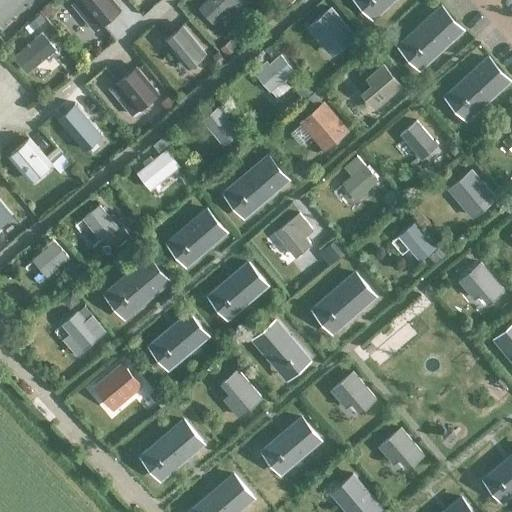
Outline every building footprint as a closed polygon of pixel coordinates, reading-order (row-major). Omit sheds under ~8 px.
[(113,0),(82,0),(102,23),(120,8),(113,0)] [(236,0),(209,0),(200,9),(213,24),(238,1),(236,0)] [(331,7),(309,26),(324,43),(330,37),(339,48),(354,35),(331,7)] [(441,7),(408,37),(428,58),(461,28),(441,7)] [(182,25),(165,39),(188,66),(205,52),(182,25)] [(42,34),(14,57),(27,73),(55,49),(42,34)] [(275,40),(265,47),(270,54),(280,46),(275,40)] [(267,61),(255,70),(270,89),(293,70),(280,55),(269,64),(267,61)] [(488,57),(455,87),(475,109),(508,79),(488,57)] [(371,81),(361,90),(375,106),(401,84),(384,64),(368,77),(371,81)] [(136,66),(118,81),(139,107),(157,92),(136,66)] [(75,103),(58,118),(84,148),(102,134),(75,103)] [(218,106),(203,119),(223,144),(239,131),(218,106)] [(322,106),(305,120),(325,144),(344,129),(339,123),(337,124),(322,106)] [(416,120),(401,133),(421,158),(437,145),(416,120)] [(28,138),(10,153),(32,179),(50,163),(28,138)] [(166,149),(138,172),(151,188),(179,164),(166,149)] [(352,175),(343,182),(356,197),(378,179),(357,155),(344,166),(352,175)] [(268,156),(233,185),(252,207),(286,178),(268,156)] [(471,169),(456,182),(465,193),(458,198),(472,215),(494,197),(471,169)] [(0,201),(0,225),(12,215),(0,201)] [(99,204),(84,217),(101,239),(121,223),(114,214),(110,217),(99,204)] [(209,206),(175,235),(196,260),(230,231),(209,206)] [(300,212),(276,231),(295,255),(311,242),(304,234),(312,228),(300,212)] [(415,221),(399,235),(420,259),(436,246),(415,221)] [(55,241),(33,259),(47,275),(68,256),(55,241)] [(149,257),(115,286),(133,308),(167,279),(149,257)] [(250,261),(227,281),(240,296),(263,277),(250,261)] [(480,262),(460,280),(474,296),(480,291),(488,300),(503,288),(480,262)] [(355,272),(320,303),(338,324),(374,293),(355,272)] [(78,310),(63,323),(83,348),(105,330),(85,306),(78,311),(78,310)] [(278,315),(254,337),(281,368),(306,347),(278,315)] [(183,319),(168,333),(186,354),(202,340),(183,319)] [(122,362),(95,385),(107,401),(118,392),(124,398),(141,384),(122,362)] [(238,369),(222,382),(231,392),(225,398),(239,415),(261,396),(238,369)] [(352,371),(332,389),(346,405),(352,400),(360,410),(375,397),(352,371)] [(502,390),(508,384),(501,377),(495,383),(502,390)] [(302,416),(271,442),(289,464),(320,438),(302,416)] [(188,419),(154,447),(172,469),(206,441),(188,419)] [(400,427),(380,445),(394,461),(400,456),(408,466),(423,453),(400,427)] [(511,445),(486,465),(499,481),(511,470),(511,445)] [(234,473),(200,502),(208,511),(232,511),(252,495),(234,473)] [(346,493),(338,500),(348,511),(376,511),(382,507),(353,473),(339,485),(346,493)] [(452,494),(436,506),(440,511),(473,511),(477,509),(467,497),(463,500),(455,491),(452,494)]
